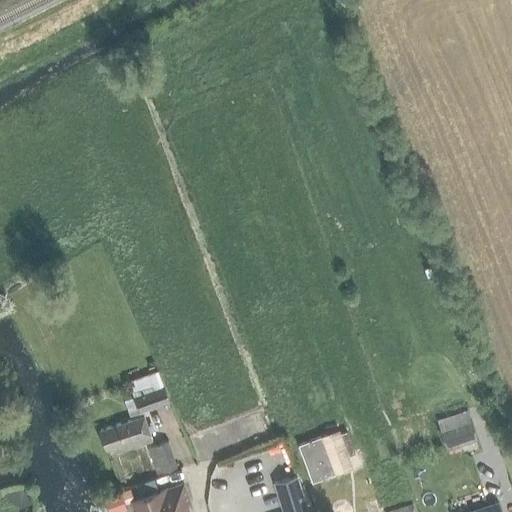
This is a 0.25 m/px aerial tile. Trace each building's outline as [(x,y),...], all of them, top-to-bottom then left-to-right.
[(133,396),(138,411),(169,401),(158,371),(130,381),(135,396),(133,396)] [(468,409),(436,420),(446,449),(478,440),(468,409)] [(113,446),(115,452),(152,440),(143,415),(100,430),(106,448),(113,446)] [(167,441),(148,447),(157,474),(176,468),(167,441)] [(482,458),(468,464),(484,501),(497,496),(482,458)] [(308,511),(297,474),(273,482),(282,511),(308,511)] [(186,511),(184,504),(189,503),(182,485),(165,491),(165,489),(134,500),(133,500),(133,501),(137,511),(186,511)] [(130,489),(121,492),(126,503),(133,501),(133,500),(134,500),(130,489)] [(103,498),(108,511),(119,511),(128,509),(126,503),(121,492),(103,498)] [(501,511),(498,502),(465,511),(501,511)]
